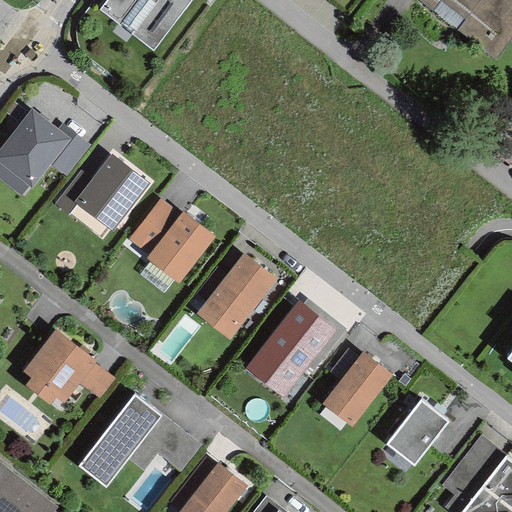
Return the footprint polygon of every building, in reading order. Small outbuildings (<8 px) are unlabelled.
[(115,22),(152,51),(191,0),(105,0),(99,9),(115,22)] [(511,37),(511,0),(415,0),(495,60),(511,37)] [(57,129),(31,109),(0,147),(0,179),(21,196),(28,187),(31,189),(50,165),(70,139),(57,129)] [(62,123),(57,129),(70,139),(50,165),(66,177),(90,145),(62,123)] [(91,179),(73,203),(76,204),(112,233),(149,185),(111,155),(91,179)] [(91,179),(80,170),(53,205),(67,215),(76,204),(73,203),(91,179)] [(148,256),(180,215),(159,199),(127,240),(148,256)] [(148,256),(146,259),(178,284),(215,237),(182,212),(180,215),(148,256)] [(243,253),(195,314),(228,340),(277,279),(243,253)] [(298,300),(243,369),(281,399),(336,330),(298,300)] [(96,361),(54,329),(22,371),(30,377),(23,387),(50,407),(57,398),(64,403),(78,384),(94,363),(96,361)] [(363,351),(321,404),(351,428),(393,375),(363,351)] [(115,379),(94,363),(78,384),(99,400),(115,379)] [(135,394),(78,466),(105,487),(127,459),(162,415),(135,394)] [(385,445),(412,466),(447,421),(420,400),(385,445)] [(201,445),(162,415),(127,459),(142,471),(155,454),(179,473),(201,445)] [(483,483),(505,456),(480,436),(441,487),(465,506),(483,483)] [(511,511),(511,461),(505,456),(483,483),(465,506),(460,511),(511,511)] [(0,511),(24,511),(39,492),(0,462),(0,511)] [(217,463),(178,511),(227,511),(247,486),(217,463)] [(57,506),(39,492),(24,511),(52,511),(57,506)] [(252,511),(276,511),(277,511),(286,511),(265,496),(252,511)]
